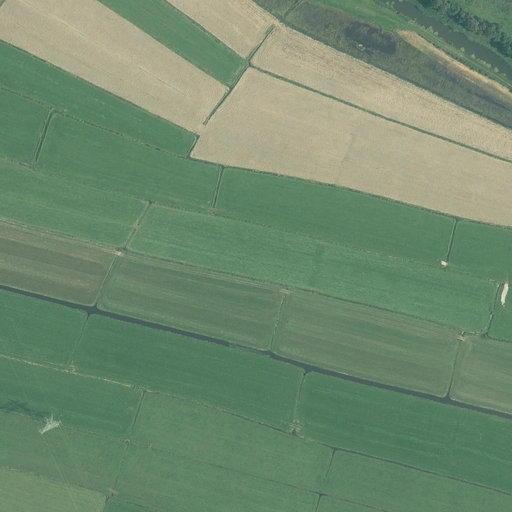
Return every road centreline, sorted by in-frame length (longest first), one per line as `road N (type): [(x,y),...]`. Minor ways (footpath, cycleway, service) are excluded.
road 1 (track): [(476,341),(0,223)]
road 2 (track): [(511,216),(285,154)]
road 3 (track): [(149,231),(0,193)]
